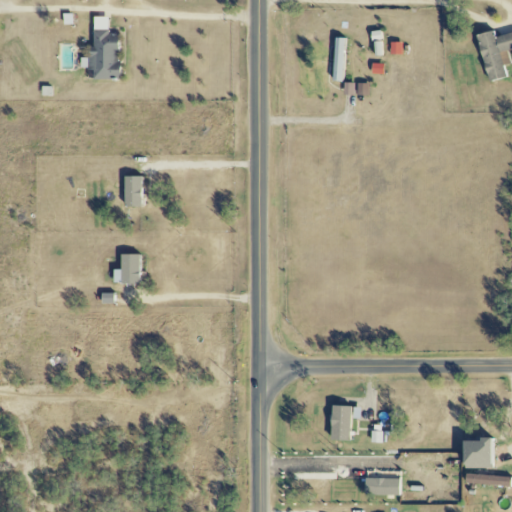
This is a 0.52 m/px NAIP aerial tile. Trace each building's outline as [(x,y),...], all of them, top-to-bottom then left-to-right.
[(118,35),(107,35),(107,17),(91,17),(91,58),(80,58),(80,69),(92,70),(92,80),(117,80),(118,35)] [(505,78),(502,66),(509,64),(506,50),(511,49),(511,33),(493,37),(492,31),(475,35),(486,82),(505,78)] [(344,38),(333,38),(331,81),(342,82),(344,38)] [(382,56),(382,42),(373,42),(373,56),(382,56)] [(401,43),(389,43),(390,56),(402,55),(401,43)] [(383,65),(370,64),(370,74),(382,75),(383,65)] [(342,95),(353,95),(353,84),(343,83),(342,95)] [(367,84),(356,84),(356,95),(367,95),(367,84)] [(139,208),(140,177),(124,177),(123,207),(139,208)] [(112,270),(112,284),(137,284),(138,255),(119,255),(119,270),(112,270)] [(330,440),(349,440),(349,406),(330,406),(330,440)] [(381,443),(382,431),(371,431),(370,442),(381,443)] [(461,440),(461,469),(490,468),(489,439),(461,440)] [(509,476),(463,475),(463,484),(509,485),(509,476)] [(398,479),(364,478),(364,495),(398,495),(398,479)]
